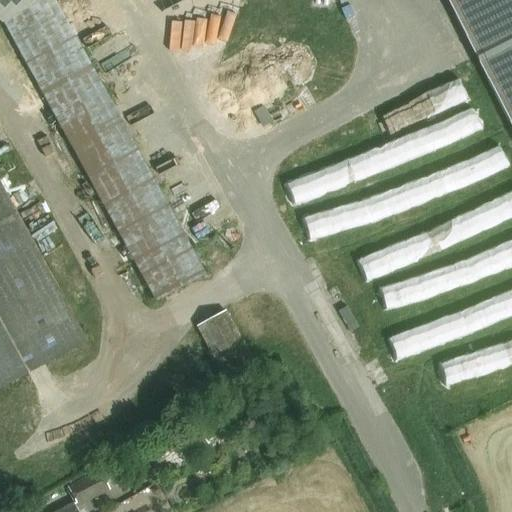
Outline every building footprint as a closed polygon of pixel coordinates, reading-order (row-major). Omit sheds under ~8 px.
[(55,0),(41,0),(3,21),(156,302),(206,275),(55,0)] [(511,0),(446,0),(511,128),(511,0)] [(387,102),(435,76),(430,67),(382,94),(387,102)] [(0,387),(78,345),(85,341),(0,183),(0,387)] [(257,340),(273,332),(257,296),(241,303),(257,340)] [(230,388),(259,373),(225,311),(197,326),(230,388)] [(99,471),(71,486),(81,505),(109,490),(108,487),(122,480),(115,467),(101,474),(99,471)]
